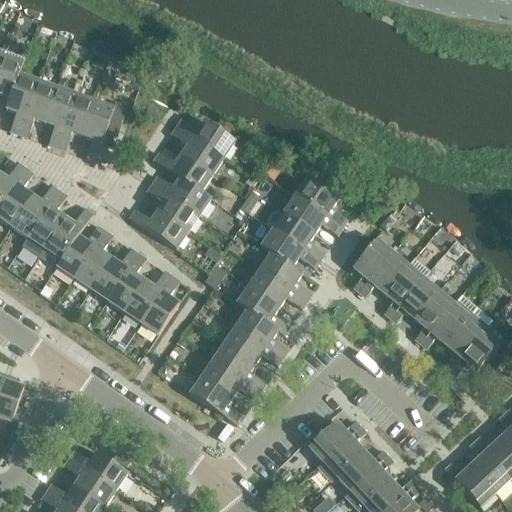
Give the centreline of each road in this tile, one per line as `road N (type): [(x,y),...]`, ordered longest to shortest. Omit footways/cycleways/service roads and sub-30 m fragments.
road 1 (residential): [(219,489),(354,359),(429,434)]
road 2 (residential): [(219,489),(0,326)]
